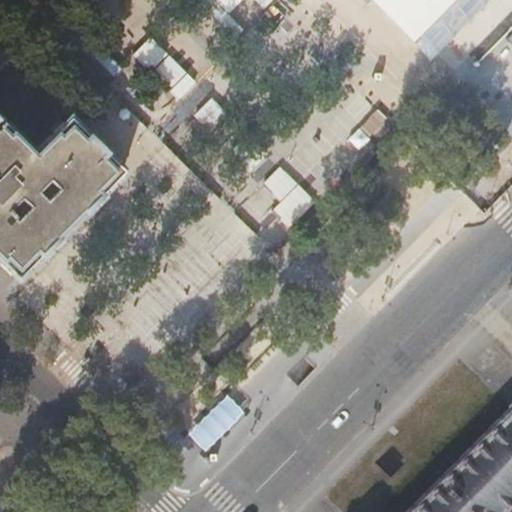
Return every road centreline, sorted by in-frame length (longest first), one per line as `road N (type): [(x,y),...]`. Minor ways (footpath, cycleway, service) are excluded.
road 1 (secondary): [(511,234),(235,511)]
road 2 (residential): [(159,511),(0,354)]
